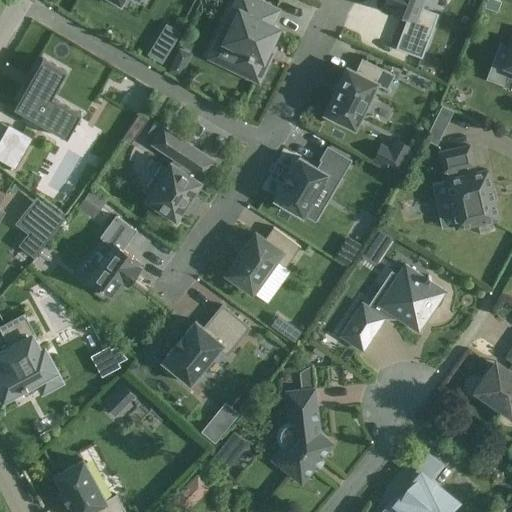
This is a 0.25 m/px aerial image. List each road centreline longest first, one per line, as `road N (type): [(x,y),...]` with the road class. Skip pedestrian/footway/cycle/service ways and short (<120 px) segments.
road 1 (residential): [(266,152),(20,4)]
road 2 (residential): [(266,152),(173,288)]
road 3 (residential): [(327,20),(266,152)]
